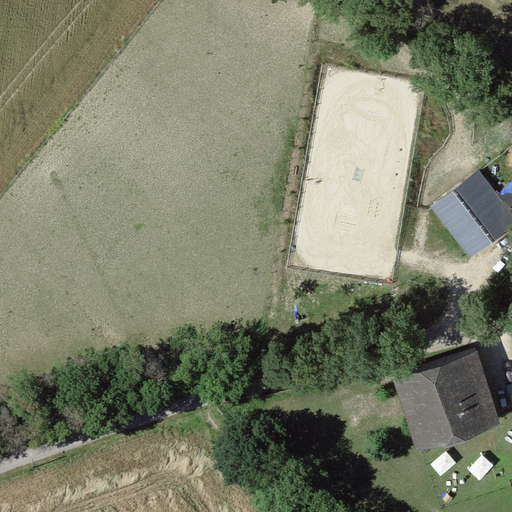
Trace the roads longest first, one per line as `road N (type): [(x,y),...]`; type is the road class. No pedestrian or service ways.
road 1 (track): [(0,465),(196,401),(511,325)]
road 2 (track): [(176,407),(275,511)]
